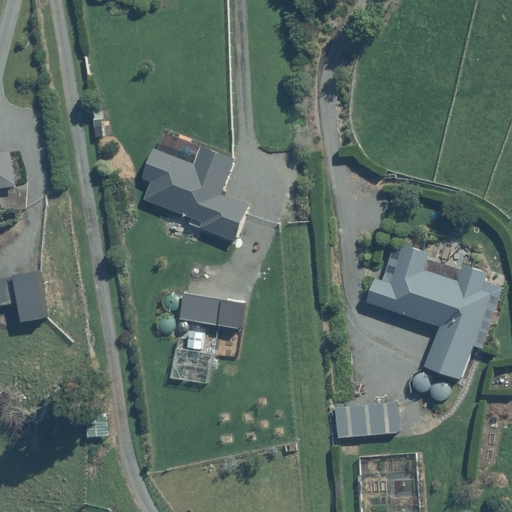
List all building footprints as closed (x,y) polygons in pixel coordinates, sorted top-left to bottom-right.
[(226,193),(238,159),(162,132),(147,174),(156,177),(148,198),(206,218),(203,226),(239,239),(252,202),(226,193)] [(0,189),(16,187),(11,151),(0,152),(0,189)] [(375,278),(367,302),(438,325),(425,364),(467,377),(477,346),(483,348),(502,287),(483,281),(486,268),(460,260),(458,266),(426,255),(428,251),(404,243),(401,251),(391,248),(381,280),(375,278)] [(38,270),(0,276),(0,306),(20,303),(24,323),(47,318),(38,270)] [(228,300),(185,294),(181,319),(224,325),(228,300)] [(396,401),(335,406),(337,437),(399,432),(396,401)] [(421,511),(417,456),(357,461),(361,511),(421,511)]
